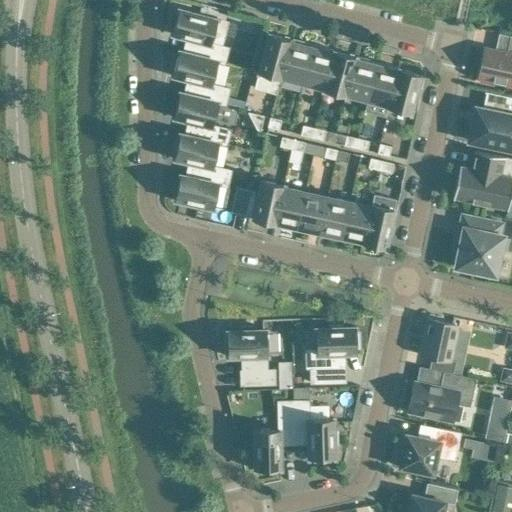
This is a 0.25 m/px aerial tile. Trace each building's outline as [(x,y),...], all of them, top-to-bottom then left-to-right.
[(192,39),(188,53),(218,60),(217,61),(224,63),(228,47),(223,46),(229,22),(217,19),(179,9),(172,33),(192,39)] [(281,76),(290,42),(291,40),(268,34),(258,73),(259,73),(255,87),(276,93),(280,78),(281,76)] [(511,35),(509,35),(506,52),(484,47),(477,78),(480,79),(480,82),(499,86),(500,82),(511,84),(511,35)] [(303,82),(313,44),(298,40),(297,44),(290,42),(281,76),(303,82)] [(323,90),(334,51),(333,51),(333,53),(326,52),(327,48),(313,44),(303,82),(324,88),(323,90)] [(193,80),(189,94),(189,95),(218,102),(225,104),(229,88),(211,84),(217,61),(218,60),(188,53),(179,50),(173,75),(193,80)] [(345,96),(355,57),(334,51),(323,90),(345,96)] [(367,99),(377,61),(363,58),(362,61),(355,59),(356,57),(355,57),(345,96),(346,94),(367,99)] [(388,107),(398,71),(391,69),(392,65),(377,61),(367,99),(368,100),(365,110),(386,116),(388,107)] [(398,71),(388,107),(410,113),(421,74),(398,69),(398,71)] [(511,96),(504,95),(485,91),(484,92),(486,93),(482,108),(476,107),(469,140),(511,149),(511,96)] [(193,122),(190,135),(190,136),(218,142),(218,143),(226,145),(230,129),(212,125),(218,102),(189,95),(189,94),(179,92),(173,117),(193,122)] [(247,112),(257,131),(260,132),(264,115),(248,112),(247,112)] [(270,117),(267,127),(279,129),(281,120),(270,117)] [(310,137),(313,127),(303,125),(300,134),(310,137)] [(313,127),(310,137),(323,140),(326,130),(313,127)] [(194,163),(191,177),(219,183),(219,184),(227,185),(231,170),(213,166),(218,143),(218,142),(190,136),(190,135),(180,133),(179,138),(175,137),(171,153),(175,153),(174,158),(194,163)] [(354,147),(357,138),(346,135),(344,145),(354,147)] [(292,149),(294,139),(282,136),(279,146),(292,149)] [(357,138),(354,147),(367,150),(369,141),(357,138)] [(294,139),(292,149),(302,151),(305,142),(294,139)] [(379,143),(377,153),(389,156),(391,146),(379,143)] [(335,159),(337,149),(326,147),(324,156),(335,159)] [(337,149),(335,159),(347,162),(349,152),(337,149)] [(511,158),(494,155),(475,151),(471,168),(459,166),(453,197),(507,208),(511,192),(511,191),(511,158)] [(378,170),(380,160),(370,157),(368,167),(378,170)] [(380,160),(378,170),(391,172),(393,163),(380,160)] [(191,177),(180,174),(174,199),(213,208),(219,184),(219,183),(191,177)] [(283,187),(284,185),(261,180),(253,219),(275,224),(276,222),(283,187)] [(254,191),(237,187),(232,210),(249,214),(254,191)] [(297,230),(305,192),(283,187),(276,222),(282,223),(282,227),(297,230)] [(320,231),(327,197),(305,192),(297,230),(311,233),(312,230),(320,231)] [(396,201),(373,196),(363,244),(386,248),(396,201)] [(341,240),(349,202),(327,197),(320,231),(327,233),(326,237),(341,240)] [(363,241),(371,206),(349,202),(341,240),(356,243),(356,239),(363,241)] [(502,222),(461,213),(456,237),(460,238),(454,267),(495,275),(504,235),(500,234),(502,222)] [(429,368),(442,371),(452,373),(455,362),(450,361),(458,325),(427,319),(420,354),(432,357),(429,368)] [(356,352),(355,327),(345,327),(344,323),(331,324),(331,327),(316,328),(316,348),(305,348),(306,367),(310,367),(311,382),(345,381),(344,367),(343,353),(356,352)] [(240,370),(241,384),(275,383),(274,369),(268,369),(267,329),(254,330),(253,326),(240,326),(240,330),(227,330),(227,335),(223,335),(223,351),(227,351),(227,356),(242,356),(242,370),(240,370)] [(476,378),(452,373),(442,371),(439,387),(414,381),(407,411),(452,420),(456,403),(470,406),(476,378)] [(327,411),(344,411),(343,398),(326,399),(327,411)] [(293,401),(294,438),(308,437),(308,458),(313,458),(313,462),(329,461),(329,457),(334,457),(334,444),(338,444),(337,430),(334,430),(333,417),(308,418),(308,400),(293,401)] [(280,438),(294,438),(293,401),(278,401),(278,429),(254,429),(254,442),(250,442),(251,456),(254,456),(255,469),(260,469),(260,473),(276,472),(276,468),(280,468),(280,438)] [(460,433),(454,431),(435,427),(432,439),(406,433),(402,449),(399,449),(396,462),(399,463),(399,466),(433,473),(437,455),(455,459),(460,433)] [(465,437),(463,446),(473,448),(475,439),(465,437)] [(458,450),(453,469),(467,472),(472,453),(458,450)] [(457,489),(446,487),(427,482),(424,496),(412,493),(407,511),(442,511),(445,502),(454,504),(457,489)]
